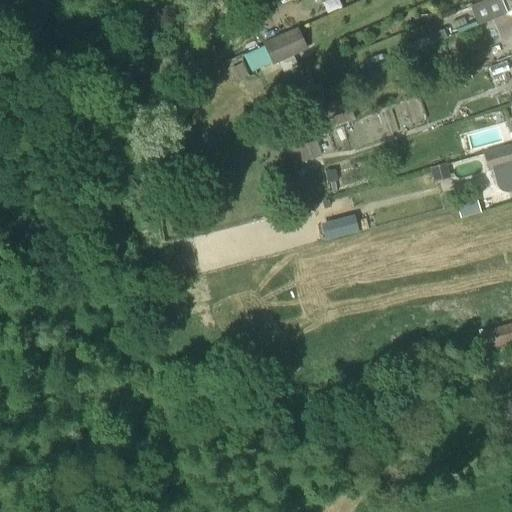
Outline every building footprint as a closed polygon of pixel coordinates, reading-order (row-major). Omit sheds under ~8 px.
[(477,26),(493,20),(506,15),(511,12),(511,0),(487,0),(470,7),(477,26)] [(439,11),(420,15),(422,24),(441,19),(439,11)] [(511,12),(506,15),(493,20),(502,41),(511,36),(511,12)] [(426,36),(429,45),(446,38),(443,29),(426,36)] [(271,63),(271,64),(304,49),(296,30),(263,45),(271,63)] [(402,56),(429,45),(426,36),(398,47),(402,56)] [(271,63),(263,45),(243,54),(251,72),(271,63)] [(465,80),(454,84),(456,90),(467,86),(465,80)] [(357,117),(348,95),(315,109),(318,116),(293,125),(286,104),(273,109),(286,146),(324,130),(324,131),(357,117)] [(286,151),(292,166),(322,155),(316,140),(286,151)] [(508,192),(510,192),(511,191),(511,145),(484,153),(489,170),(492,169),(496,185),(498,187),(499,189),(500,190),(501,191),(503,192),(505,192),(506,192),(508,192)] [(446,163),(430,167),(434,183),(450,179),(446,163)] [(477,199),(456,205),(460,219),(481,213),(477,199)] [(356,205),(322,214),(327,231),(361,222),(356,205)] [(511,322),(479,333),(484,351),(511,342),(511,322)] [(511,428),(511,387),(511,385),(496,390),(510,430),(511,428)]
